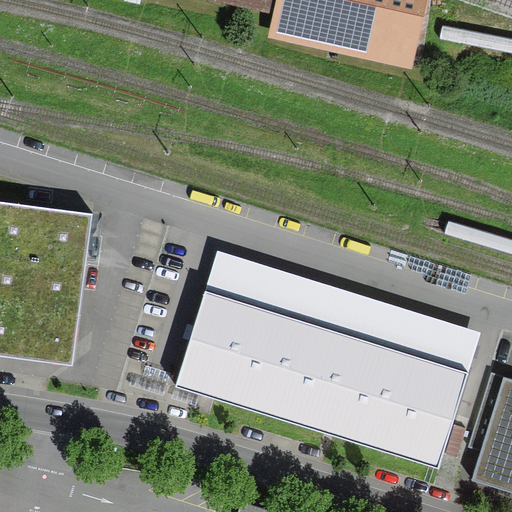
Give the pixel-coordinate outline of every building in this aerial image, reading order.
[(232,0),(281,10),(283,0),(232,0)] [(422,0),(283,0),(281,10),(288,12),(287,19),(283,35),(409,63),(422,0)] [(0,357),(72,367),(92,214),(0,202),(0,357)] [(248,268),(214,257),(210,271),(244,282),(248,268)] [(234,285),(207,277),(204,289),(230,297),(234,285)] [(289,303),(286,314),(230,297),(204,289),(174,386),(176,387),(199,394),(439,467),(469,370),(440,362),(444,351),(289,303)] [(511,378),(505,377),(505,379),(491,374),(468,451),(481,455),(474,478),(511,489),(511,378)] [(176,387),(172,400),(195,407),(199,394),(176,387)]
